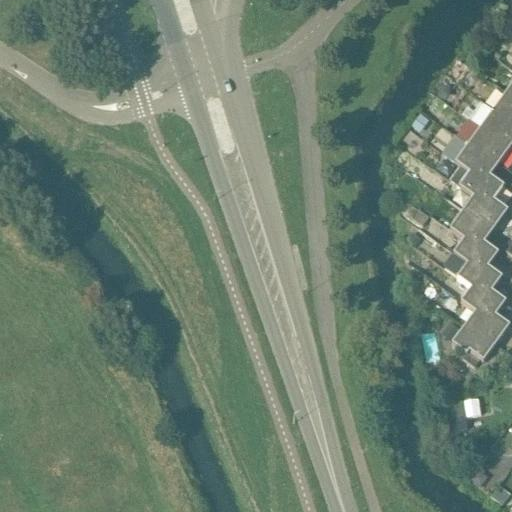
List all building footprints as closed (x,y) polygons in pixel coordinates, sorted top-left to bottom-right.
[(511,99),(506,95),(493,113),(510,125),(511,122),(511,99)] [(510,125),(493,113),(480,131),(495,142),(497,139),(511,149),(511,122),(510,125)] [(413,129),(421,135),(430,124),(421,117),(413,129)] [(480,131),(467,149),(482,159),(484,156),(499,167),(511,149),(497,139),(495,142),(480,131)] [(454,139),(441,157),(454,167),(459,170),(468,177),(471,173),(486,184),(490,179),(499,167),(484,156),(482,159),(467,149),(454,139)] [(504,190),(490,179),(486,184),(471,173),(468,177),(459,170),(450,183),(459,190),(458,191),(472,202),(475,197),(491,209),(494,204),(504,190)] [(472,202),(462,215),(476,226),(479,223),(494,234),(508,214),(494,204),(491,209),(475,197),(472,202)] [(449,233),(463,243),(466,239),(481,250),(484,246),(494,234),(479,223),(476,226),(462,215),(450,206),(444,214),(449,218),(452,214),(459,219),(449,233)] [(419,212),(412,221),(423,229),(429,220),(419,212)] [(498,257),(484,246),(481,250),(466,239),(463,243),(453,258),(467,268),(470,263),(485,275),(488,271),(498,257)] [(511,258),(511,245),(510,244),(503,252),(511,258)] [(457,282),(470,292),(473,288),(489,300),(491,297),(492,296),(502,281),(488,271),(485,275),(470,263),(467,268),(457,282)] [(492,296),(491,297),(489,300),(473,288),(470,292),(460,306),(474,316),(476,312),(492,324),(495,320),(505,306),(492,296)] [(509,330),(495,320),(492,324),(476,312),(474,316),(464,329),(479,340),(481,336),(496,348),(509,330)] [(482,367),(496,348),(481,336),(479,340),(464,329),(451,347),(466,358),(463,363),(474,371),(479,364),(482,367)] [(429,374),(431,388),(444,386),(442,372),(429,374)] [(455,434),(467,433),(465,420),(453,422),(455,434)]
